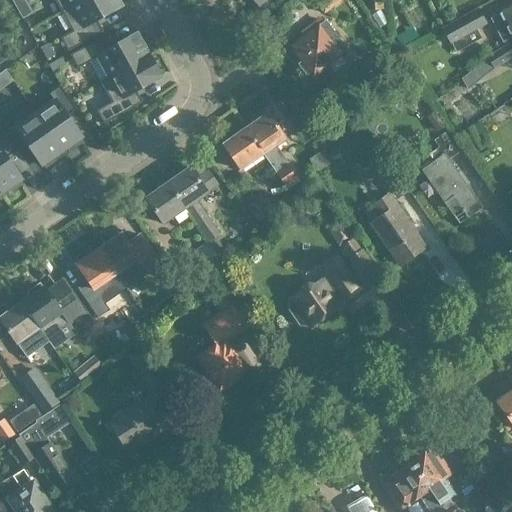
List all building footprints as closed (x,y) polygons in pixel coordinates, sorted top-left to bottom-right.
[(54,0),(61,11),(81,0),(54,0)] [(117,0),(81,0),(61,11),(72,31),(60,38),(68,52),(103,32),(96,20),(121,6),(117,0)] [(313,0),(324,15),(344,0),(313,0)] [(485,57),(487,61),(504,48),(511,39),(511,4),(499,11),(501,15),(490,20),(495,29),(505,25),(509,34),(504,37),(507,41),(501,43),(503,47),(485,57)] [(477,9),(440,29),(450,46),(462,39),(467,47),(481,40),(476,31),(486,25),(477,9)] [(10,11),(15,30),(27,26),(23,13),(15,15),(13,10),(10,11)] [(325,21),(291,48),(313,77),(348,49),(325,21)] [(109,78),(148,56),(136,34),(112,48),(105,36),(70,55),(77,69),(89,62),(101,82),(109,78)] [(511,39),(504,48),(487,61),(493,70),(511,58),(511,39)] [(148,56),(109,78),(101,82),(112,102),(96,111),(104,124),(142,103),(136,91),(160,77),(148,56)] [(461,80),(466,89),(475,83),(469,73),(461,80)] [(36,115),(63,155),(81,142),(79,139),(81,137),(66,116),(76,109),(60,86),(49,94),(55,102),(36,115)] [(46,167),(63,155),(36,115),(31,107),(11,120),(9,116),(0,122),(0,128),(16,151),(26,144),(41,165),(43,163),(46,167)] [(257,123),(245,131),(262,155),(285,188),(298,179),(289,165),(287,166),(274,147),(284,140),(268,115),(266,117),(264,115),(256,121),(257,123)] [(0,192),(3,197),(21,184),(18,180),(20,179),(6,158),(16,151),(0,128),(0,192)] [(262,155),(245,131),(243,132),(242,130),(233,136),(235,138),(223,146),(240,171),(262,155)] [(480,209),(447,162),(447,161),(458,154),(444,134),(433,141),(438,148),(428,155),(433,163),(420,172),(442,203),(451,197),(466,219),(480,209)] [(372,165),(386,185),(397,177),(383,158),(372,165)] [(235,164),(221,173),(234,193),(248,184),(235,164)] [(179,177),(168,185),(185,210),(208,243),(220,235),(196,202),(207,195),(190,170),(188,171),(186,169),(178,175),(179,177)] [(162,225),(185,210),(168,185),(166,186),(164,184),(156,190),(157,192),(145,200),(162,225)] [(380,217),(370,224),(400,266),(424,248),(404,220),(406,218),(389,195),(372,207),(380,217)] [(266,217),(255,201),(246,207),(257,223),(266,217)] [(98,252),(114,275),(137,260),(147,276),(161,266),(140,237),(128,245),(121,236),(119,237),(117,235),(109,241),(110,243),(98,252)] [(361,251),(351,238),(347,242),(340,247),(349,260),(361,251)] [(76,267),(91,288),(80,295),(97,319),(119,304),(104,283),(114,275),(98,252),(97,252),(95,250),(87,256),(88,258),(76,267)] [(362,250),(361,251),(347,261),(363,282),(377,271),(362,250)] [(202,282),(200,279),(219,266),(208,251),(189,264),(188,262),(178,269),(191,289),(202,282)] [(327,277),(319,282),(319,281),(293,299),(296,302),(291,305),(290,312),(299,325),(306,326),(310,323),(312,326),(338,309),(331,299),(339,294),(341,298),(355,288),(337,261),(323,271),(327,277)] [(22,305),(38,329),(53,349),(61,343),(54,332),(79,314),(59,285),(46,294),(43,290),(41,291),(40,289),(31,295),(33,297),(22,305)] [(205,295),(217,312),(230,303),(218,286),(205,295)] [(11,312),(0,319),(0,321),(16,344),(38,329),(22,305),(19,306),(18,304),(9,310),(11,312)] [(201,325),(216,347),(198,360),(209,376),(200,382),(209,395),(218,389),(219,391),(244,373),(231,354),(236,351),(229,342),(248,329),(231,304),(201,325)] [(150,391),(164,383),(142,348),(126,358),(148,393),(150,391)] [(59,404),(34,369),(18,381),(43,416),(59,404)] [(511,390),(495,402),(511,426),(511,390)] [(174,424),(155,394),(109,423),(128,452),(174,424)] [(0,422),(0,439),(2,443),(14,435),(3,420),(0,422)] [(36,423),(27,429),(42,451),(33,456),(36,460),(56,493),(73,482),(36,423)] [(24,467),(36,460),(33,456),(42,451),(27,429),(17,435),(19,438),(9,444),(24,467)] [(409,464),(442,511),(445,511),(454,506),(439,483),(450,476),(440,461),(437,463),(429,450),(409,464)] [(427,511),(442,511),(409,464),(390,477),(390,478),(381,484),(399,510),(405,506),(406,508),(408,506),(407,505),(418,498),(427,511)] [(9,500),(16,511),(50,511),(33,485),(31,486),(22,471),(0,485),(0,497),(4,503),(9,500)]
